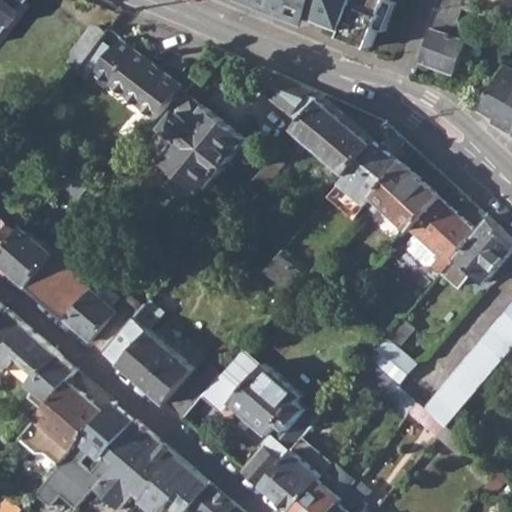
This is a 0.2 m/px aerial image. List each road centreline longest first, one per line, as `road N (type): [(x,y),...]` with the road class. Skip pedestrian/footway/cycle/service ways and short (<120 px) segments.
road 1 (residential): [(145,0),(400,94),(511,183)]
road 2 (residential): [(0,280),(271,511)]
